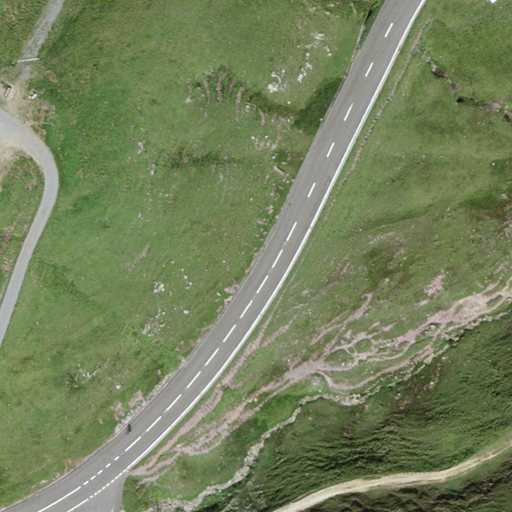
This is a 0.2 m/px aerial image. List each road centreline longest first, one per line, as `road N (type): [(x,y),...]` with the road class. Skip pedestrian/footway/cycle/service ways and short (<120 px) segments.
road 1 (primary): [(407,0),(271,270),(215,354),(141,439),(40,511)]
road 2 (track): [(511,443),(467,473),(337,490),(289,511)]
road 3 (track): [(0,329),(47,185),(40,160),(0,123)]
road 4 (track): [(3,125),(57,0)]
